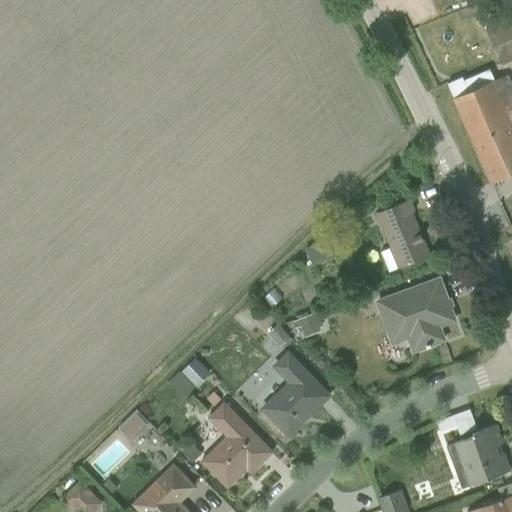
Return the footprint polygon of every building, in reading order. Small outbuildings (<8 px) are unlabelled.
[(501,67),(511,62),(511,14),(484,26),(501,67)] [(489,182),(511,172),(511,82),(508,72),(452,96),(489,182)] [(375,209),(396,267),(428,255),(407,198),(375,209)] [(296,261),(318,256),(314,238),(292,243),(296,261)] [(368,248),(377,268),(387,263),(378,243),(368,248)] [(461,334),(441,276),(375,298),(396,356),(461,334)] [(302,306),(309,327),(328,321),(321,300),(302,306)] [(322,382),(292,351),(275,367),(287,380),(259,406),(290,438),(326,405),(327,394),(322,382)] [(156,377),(169,394),(192,375),(179,358),(156,377)] [(202,461),(227,487),(267,450),(224,403),(209,416),(228,437),(202,461)] [(112,434),(132,428),(128,413),(107,418),(112,434)] [(467,485),(511,469),(496,424),(451,439),(467,485)] [(69,461),(87,480),(116,453),(98,434),(69,461)] [(134,503),(141,511),(189,511),(179,501),(195,486),(174,464),(134,503)] [(59,490),(80,511),(84,511),(100,497),(77,473),(59,490)] [(364,495),(370,511),(397,511),(386,486),(364,495)] [(472,511),(511,511),(511,493),(472,510),(472,511)]
